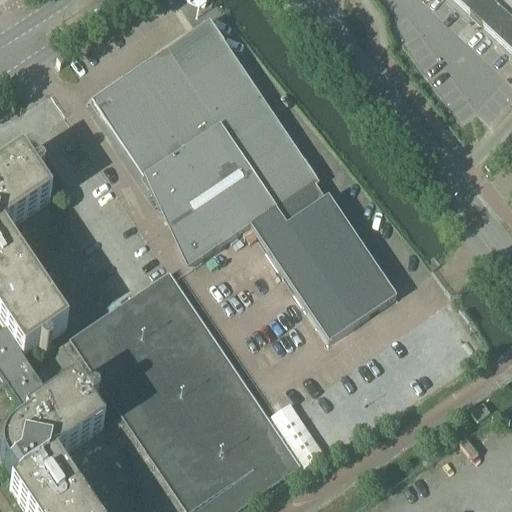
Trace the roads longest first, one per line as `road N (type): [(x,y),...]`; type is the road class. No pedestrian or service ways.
road 1 (unclassified): [(511,266),(307,0)]
road 2 (unclassified): [(0,84),(117,0)]
